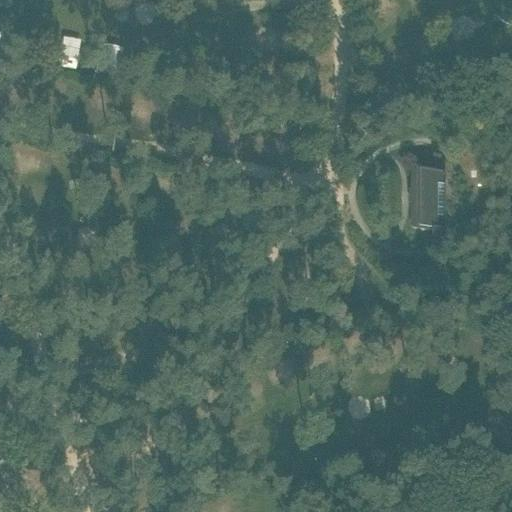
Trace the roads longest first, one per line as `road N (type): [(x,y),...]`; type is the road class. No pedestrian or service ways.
road 1 (unknown): [(0,124),(329,143)]
road 2 (unknown): [(59,437),(0,197)]
